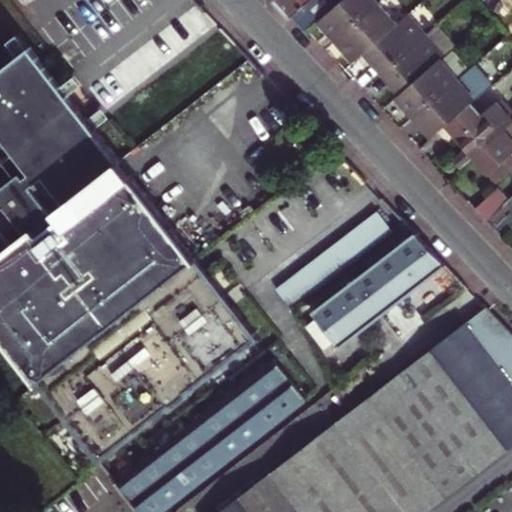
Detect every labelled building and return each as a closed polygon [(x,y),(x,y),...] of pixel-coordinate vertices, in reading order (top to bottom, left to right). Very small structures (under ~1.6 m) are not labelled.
[(278,0),(285,7),(289,11),(301,0),(278,0)] [(301,0),(289,11),(306,29),(318,19),(339,0),(301,0)] [(339,0),(318,19),(328,29),(337,39),(380,0),(339,0)] [(347,49),(356,58),(365,49),(398,19),(380,0),(337,39),(347,49)] [(427,28),(409,10),(398,19),(365,49),(376,60),(384,68),(427,28)] [(446,49),(427,28),(384,68),(393,78),(402,88),(442,52),(446,49)] [(0,246),(27,225),(33,233),(58,213),(52,205),(87,178),(117,154),(54,75),(27,40),(0,61),(0,246)] [(407,101),(415,110),(460,71),(442,52),(402,88),(398,91),(407,101)] [(474,58),(460,71),(415,110),(425,121),(436,131),(446,122),(469,101),(494,79),(474,58)] [(497,97),(480,112),(469,101),(446,122),(456,133),(465,142),(453,153),(461,161),(473,150),(480,144),(502,124),(511,115),(511,106),(511,107),(508,110),(497,97)] [(511,115),(502,124),(511,135),(511,115)] [(511,135),(502,124),(480,144),(473,150),(484,162),(489,168),(493,165),(499,160),(505,167),(511,160),(511,152),(510,150),(511,148),(511,135)] [(87,178),(52,205),(58,213),(33,233),(27,225),(0,246),(0,331),(34,376),(155,281),(193,251),(154,202),(117,154),(87,178)] [(493,165),(499,172),(505,167),(499,160),(493,165)] [(494,184),(472,204),(498,230),(511,217),(511,191),(505,198),(494,184)] [(273,285),(289,305),(386,224),(370,204),(273,285)] [(411,228),(353,274),(380,309),(442,260),(411,228)] [(155,281),(34,376),(37,379),(95,454),(100,461),(259,336),(221,287),(193,251),(155,281)] [(380,309),(353,274),(309,308),(337,344),(380,309)] [(511,332),(485,304),(460,324),(398,377),(235,511),(431,511),(511,444),(511,332)] [(276,357),(117,482),(140,511),(160,511),(305,393),(276,357)]
